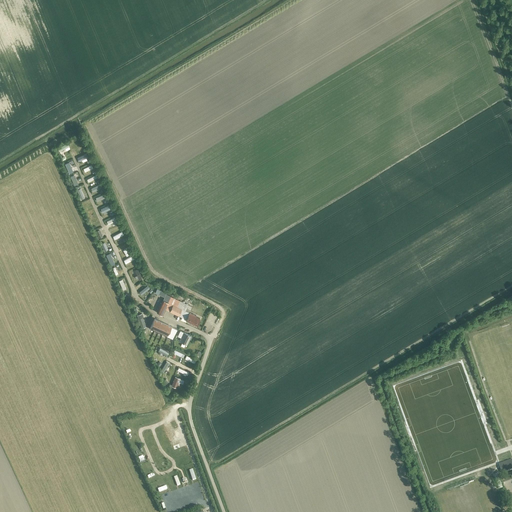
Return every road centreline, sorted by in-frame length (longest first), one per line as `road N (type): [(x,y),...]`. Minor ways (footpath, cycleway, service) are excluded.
road 1 (residential): [(223,511),(189,415),(217,326)]
road 2 (track): [(217,326),(221,308),(148,268),(109,186)]
